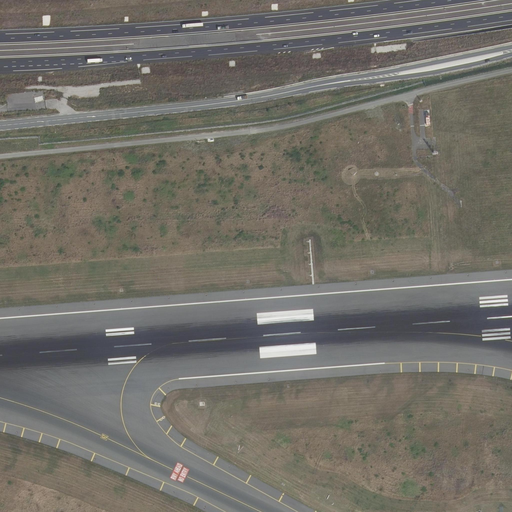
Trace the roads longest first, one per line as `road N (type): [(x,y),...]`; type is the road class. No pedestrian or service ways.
road 1 (trunk): [(0,66),(511,15)]
road 2 (trunk): [(446,0),(0,38)]
road 3 (secondary): [(334,81),(239,100),(0,125)]
road 4 (track): [(0,14),(207,0)]
road 5 (secondary): [(334,81),(511,51)]
